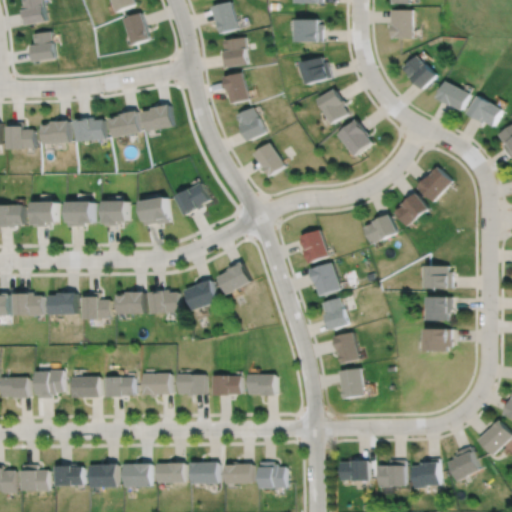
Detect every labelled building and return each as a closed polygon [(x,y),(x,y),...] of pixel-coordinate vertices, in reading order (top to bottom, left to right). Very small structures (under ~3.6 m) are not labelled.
[(26,0),(27,4),(25,4),(28,24),(50,19),(46,0),(26,0)] [(114,0),(119,11),(139,3),(137,0),(114,0)] [(232,0),(213,5),(217,20),(215,21),(217,25),(219,25),(221,32),(239,26),(232,0)] [(394,8),(394,23),(392,23),(392,30),(394,30),(394,36),(415,36),(415,8),(394,8)] [(126,17),(134,44),(153,38),(144,11),(126,17)] [(298,18),(298,40),(324,40),(324,28),(325,28),(325,23),(321,23),(321,18),(298,18)] [(37,33),(38,44),(31,45),(33,61),(60,57),(57,41),(56,41),(55,30),(37,33)] [(225,39),(227,50),(222,51),(225,66),(250,62),(246,35),(225,39)] [(405,66),(411,72),(409,74),(412,78),(413,77),(424,88),(439,74),(419,53),(405,66)] [(302,62),(308,83),(334,76),(329,60),(326,61),(324,55),(302,62)] [(225,76),(229,91),(230,91),(233,103),(251,98),(244,71),(225,76)] [(448,80),(439,97),(464,109),(472,92),(448,80)] [(319,98),(333,122),(350,112),(345,104),(348,103),(345,99),(344,100),(336,88),(319,98)] [(480,94),(469,112),(482,119),(481,120),(485,123),(486,120),(495,125),(505,108),(493,101),(493,102),(480,94)] [(145,111),(148,130),(176,125),(172,104),(153,107),(154,110),(145,111)] [(238,114),(242,121),(240,122),(249,140),(268,131),(256,106),(238,114)] [(112,117),(115,137),(143,132),(139,110),(120,113),(121,116),(112,117)] [(77,119),(79,141),(108,138),(106,118),(97,119),(96,116),(91,117),(91,118),(77,119)] [(340,133),(357,155),(375,141),(358,119),(340,133)] [(43,123),(44,143),(72,142),(71,120),(52,121),(52,123),(43,123)] [(10,121),(10,126),(9,126),(9,149),(25,148),(25,147),(36,147),(36,128),(25,129),(25,121),(10,121)] [(511,125),(500,133),(507,143),(505,144),(511,154),(511,125)] [(255,153),(271,176),(287,165),(271,142),(255,153)] [(440,166),(420,187),(436,201),(455,180),(440,166)] [(179,196),(190,216),(207,207),(205,203),(213,199),(205,183),(179,196)] [(397,212),(408,225),(417,218),(418,219),(431,208),(418,192),(406,202),(405,201),(401,204),(403,207),(397,212)] [(144,202),(148,224),(161,222),(161,224),(174,222),(170,197),(144,202)] [(107,201),(108,225),(122,225),(122,223),(126,223),(126,221),(132,221),(131,201),(107,201)] [(36,203),(37,226),(52,226),(51,224),(56,224),(56,222),(61,222),(60,202),(36,203)] [(71,202),(71,226),(89,226),(89,224),(97,224),(97,202),(71,202)] [(0,205),(0,227),(19,227),(19,224),(27,224),(27,205),(0,205)] [(366,227),(373,243),(384,238),(384,239),(400,232),(391,214),(378,220),(377,218),(372,221),(373,223),(366,227)] [(302,236),(306,248),(305,248),(310,262),(331,255),(322,229),(302,236)] [(218,277),(227,294),(254,281),(244,261),(226,270),(227,272),(218,277)] [(311,269),(317,285),(318,284),(322,295),(343,288),(334,261),(311,269)] [(429,265),(429,289),(452,289),(452,287),(455,287),(455,271),(452,271),(452,265),(429,265)] [(188,290),(195,310),(220,300),(213,280),(188,290)] [(153,292),(155,314),(184,312),(182,292),(172,293),(172,290),(166,290),(153,292)] [(86,292),(86,297),(85,297),(86,320),(102,320),(102,318),(113,318),(113,300),(102,300),(102,297),(101,297),(101,292),(86,292)] [(119,295),(119,314),(147,314),(147,292),(128,292),(128,295),(119,295)] [(17,294),(17,315),(45,315),(45,295),(36,296),(36,293),(30,293),(30,294),(17,294)] [(51,296),(51,315),(79,315),(79,293),(60,293),(60,296),(51,296)] [(0,316),(11,316),(11,294),(0,294),(0,316)] [(324,302),(328,314),(326,315),(332,330),(352,324),(346,308),(345,308),(342,296),(324,302)] [(431,296),(431,321),(451,321),(451,313),(454,313),(454,309),(455,309),(455,296),(431,296)] [(428,328),(428,352),(451,352),(451,346),(455,346),(454,328),(428,328)] [(336,336),(339,351),(338,351),(339,356),(341,355),(343,363),(361,359),(354,331),(336,336)] [(343,368),(347,396),(368,393),(363,365),(343,368)] [(40,369),(41,396),(55,396),(55,393),(61,393),(61,390),(68,390),(68,368),(54,368),(54,369),(40,369)] [(147,371),(147,392),(154,392),(155,394),(160,394),(160,391),(176,391),(176,371),(147,371)] [(182,372),(182,391),(192,391),(192,394),(196,394),(196,392),(211,391),(211,371),(182,372)] [(251,375),(251,391),(264,391),(264,392),(279,392),(278,371),(264,371),(264,375),(251,375)] [(218,373),(218,393),(235,392),(235,391),(244,391),(244,376),(235,376),(235,372),(218,373)] [(5,375),(6,395),(19,395),(19,396),(34,395),(33,374),(5,375)] [(76,374),(77,395),(105,395),(105,374),(76,374)] [(111,374),(111,394),(128,394),(128,393),(139,392),(139,375),(128,375),(128,374),(111,374)] [(511,428),(502,418),(482,438),(497,453),(511,438),(511,428)] [(451,460),(459,479),(483,468),(473,444),(459,451),(459,453),(456,454),(457,457),(451,460)] [(414,464),(416,486),(429,485),(429,483),(444,482),(442,456),(426,457),(426,460),(422,460),(422,463),(414,464)] [(343,460),(344,478),(372,478),(372,458),(355,458),(355,460),(343,460)] [(381,464),(381,485),(393,484),(393,483),(408,483),(408,463),(407,463),(407,458),(392,458),(392,463),(381,464)] [(194,460),(194,481),(222,481),(222,460),(194,460)] [(261,460),(262,486),(288,485),(288,465),(281,465),(281,462),(277,462),(277,460),(261,460)] [(126,462),(126,484),(155,484),(154,461),(138,462),(126,462)] [(160,461),(160,480),(189,480),(188,461),(160,461)] [(227,462),(227,481),(255,481),(254,461),(239,462),(227,462)] [(58,464),(58,484),(86,483),(86,464),(78,464),(78,462),(73,462),(73,463),(58,464)] [(92,463),(93,485),(121,485),(120,462),(104,462),(104,463),(92,463)] [(0,463),(0,489),(5,489),(5,491),(18,491),(18,468),(6,468),(6,466),(5,466),(5,463),(0,463)] [(25,463),(25,489),(52,488),(51,468),(40,468),(40,463),(25,463)]
